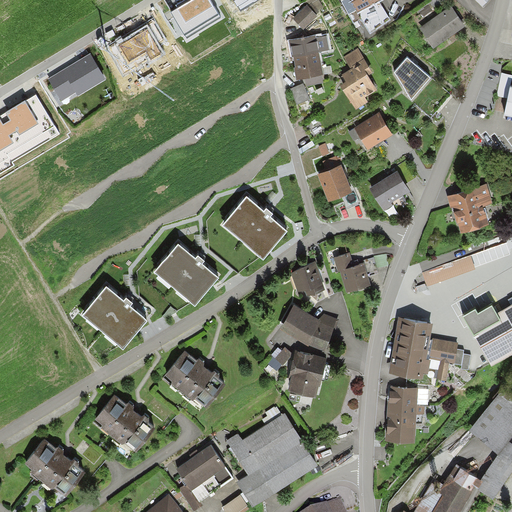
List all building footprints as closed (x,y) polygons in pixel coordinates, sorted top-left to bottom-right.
[(190,0),(189,1),(166,15),(182,42),(225,17),(215,0),(190,0)] [(370,35),(391,21),(380,2),(384,0),(341,0),(353,23),(361,19),(370,35)] [(306,5),(292,18),(302,28),(316,15),(306,5)] [(450,8),(419,30),(433,50),(464,27),(450,8)] [(298,55),(293,56),(296,77),(321,74),(317,42),(297,44),(298,55)] [(347,79),(342,82),(355,107),(368,100),(365,95),(378,87),(370,74),(374,72),(358,43),(343,52),(351,66),(342,71),(347,79)] [(65,67),(49,77),(62,98),(77,89),(79,93),(105,77),(91,52),(65,67)] [(407,55),(395,69),(410,96),(432,115),(451,93),(407,55)] [(511,83),(509,83),(503,112),(511,113),(511,83)] [(299,107),(312,101),(304,84),(291,90),(299,107)] [(35,92),(0,113),(0,171),(61,134),(35,92)] [(382,111),(350,130),(354,138),(362,136),(368,146),(393,131),(382,111)] [(342,160),(318,169),(329,197),(340,192),(346,208),(360,202),(353,184),(352,185),(342,160)] [(397,167),(370,183),(385,208),(393,203),(390,199),(410,187),(397,167)] [(485,183),(447,197),(459,232),(487,222),(481,205),(492,201),(485,183)] [(263,203),(245,189),(222,217),(263,250),(286,222),(270,209),(273,205),(266,200),(263,203)] [(195,250),(179,236),(156,264),(195,295),(218,267),(200,253),(203,250),(198,246),(195,250)] [(504,243),(420,273),(425,286),(498,260),(509,253),(504,243)] [(349,250),(334,255),(339,269),(340,269),(347,290),(371,282),(363,259),(353,262),(349,250)] [(304,263),(292,272),(298,290),(306,287),(308,293),(326,287),(316,259),(304,263)] [(124,294),(107,280),(84,308),(123,339),(145,312),(128,298),(131,295),(126,291),(124,294)] [(294,302),(280,325),(309,341),(325,346),(336,316),(326,313),(323,317),(294,302)] [(511,303),(496,312),(491,302),(477,310),(474,306),(462,314),(491,364),(511,351),(511,303)] [(390,367),(423,373),(424,369),(427,369),(428,365),(440,367),(438,374),(446,376),(450,359),(455,360),(458,346),(459,341),(430,336),(433,319),(399,313),(390,367)] [(278,345),(272,352),(283,362),(293,351),(285,345),(283,348),(278,345)] [(295,346),(287,386),(316,392),(325,352),(295,346)] [(465,348),(458,346),(455,360),(455,361),(462,362),(461,365),(468,367),(471,352),(464,351),(465,348)] [(183,351),(164,375),(206,407),(225,383),(219,377),(219,373),(214,370),(211,371),(203,366),(204,362),(198,358),(194,359),(183,351)] [(418,385),(391,383),(388,436),(415,438),(416,412),(424,413),(425,404),(417,404),(418,385)] [(496,454),(473,486),(491,499),(511,469),(511,444),(507,441),(511,434),(511,389),(506,384),(467,430),(496,454)] [(112,394),(93,418),(135,451),(154,426),(148,421),(148,417),(143,413),(140,414),(132,409),(133,406),(127,402),(123,403),(112,394)] [(236,432),(224,439),(247,474),(235,482),(251,506),(318,463),(284,411),(241,439),(236,432)] [(42,438),(23,462),(65,494),(84,470),(77,464),(77,461),(73,457),(69,458),(62,453),(62,450),(57,445),(53,447),(42,438)] [(209,443),(174,467),(199,500),(231,476),(209,443)] [(404,511),(403,511),(401,511),(457,511),(478,477),(457,465),(450,476),(447,474),(442,482),(434,477),(412,511),(404,511)] [(182,511),(167,494),(144,511),(182,511)] [(239,495),(221,507),(224,511),(242,511),(248,508),(239,495)] [(345,511),(338,497),(304,511),(345,511)]
